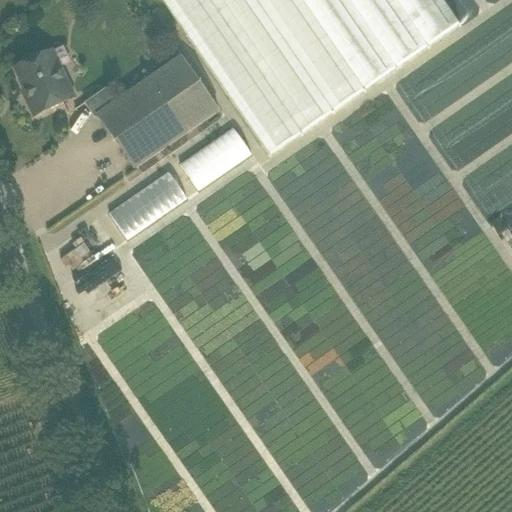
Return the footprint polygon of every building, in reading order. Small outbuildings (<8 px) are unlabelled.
[(151,0),(259,157),(449,27),(430,0),(151,0)] [(511,82),(510,82),(511,78),(503,54),(511,56),(511,59),(511,36),(508,35),(505,49),(444,70),(468,76),(463,94),(469,110),(471,100),(489,104),(487,105),(511,109),(511,82)] [(75,99),(52,51),(39,58),(34,56),(26,60),(24,65),(15,69),(30,101),(27,102),(34,118),(75,99)] [(181,58),(118,102),(108,88),(84,104),(94,119),(98,117),(134,170),(218,112),(181,58)] [(194,188),(252,158),(237,130),(179,160),(194,188)] [(108,214),(126,241),(187,198),(169,171),(108,214)]
